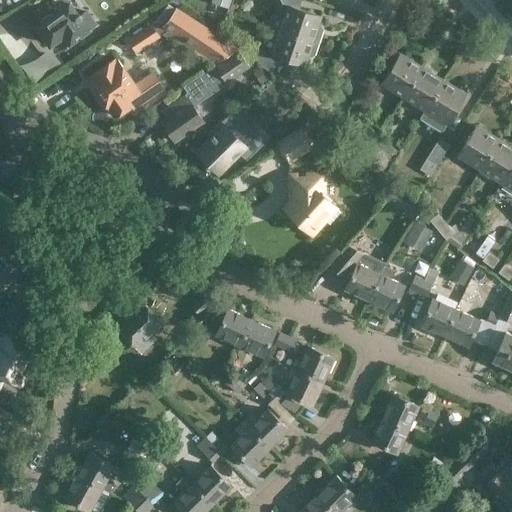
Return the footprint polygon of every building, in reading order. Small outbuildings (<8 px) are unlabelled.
[(280,0),(281,2),(277,16),(271,14),(268,25),(280,28),(317,40),(321,28),(320,25),(316,24),(319,14),(299,7),(301,0),(280,0)] [(68,3),(53,14),(49,14),(46,16),(43,18),(41,21),(39,24),(37,26),(49,43),(56,38),(62,47),(94,23),(85,11),(80,14),(78,11),(76,13),(68,3)] [(157,19),(151,23),(159,35),(168,29),(188,43),(216,61),(236,48),(175,7),(174,8),(167,3),(156,19),(157,19)] [(159,35),(151,23),(151,22),(127,38),(136,52),(160,36),(159,35)] [(280,28),(272,53),(303,63),(306,53),(310,54),(313,52),(317,40),(280,28)] [(240,47),(251,56),(258,48),(245,42),(240,47)] [(276,63),(258,48),(251,56),(269,71),(276,63)] [(187,91),(161,109),(165,116),(160,120),(174,141),(204,121),(193,106),(242,71),(243,73),(251,68),(237,49),(214,65),(214,64),(182,86),(187,91)] [(403,98),(423,66),(399,51),(380,83),(403,98)] [(115,58),(87,77),(114,116),(129,106),(131,109),(163,87),(151,71),(133,84),(115,58)] [(444,79),(423,66),(403,98),(423,110),(425,111),(444,79)] [(260,82),(267,77),(260,67),(253,71),(260,82)] [(285,90),(276,79),(264,89),(273,100),(285,90)] [(425,111),(423,110),(419,117),(441,131),(446,124),(466,92),(444,79),(425,111)] [(212,133),(195,150),(218,174),(241,153),(246,158),(268,136),(240,107),(210,130),(212,133)] [(378,135),(358,118),(341,135),(362,153),(373,141),(378,135)] [(500,137),(476,123),(456,155),(480,170),(500,137)] [(314,144),(299,125),(274,144),(289,164),(314,144)] [(419,168),(430,175),(449,144),(438,137),(419,168)] [(511,164),(511,145),(500,137),(480,170),(501,183),(511,164)] [(373,141),(362,153),(381,171),(392,158),(373,141)] [(511,190),(511,164),(501,183),(511,190)] [(291,174),(291,205),(285,211),(311,235),(337,209),(318,191),(326,183),(326,175),(291,174)] [(437,229),(446,222),(437,213),(429,219),(437,229)] [(402,241),(420,251),(432,230),(414,220),(402,241)] [(446,222),(437,229),(445,239),(449,236),(454,232),(449,227),(446,222)] [(449,236),(460,244),(467,233),(458,227),(454,232),(449,236)] [(0,245),(5,237),(0,233),(0,287),(16,263),(8,258),(9,256),(0,250),(0,245)] [(368,299),(384,265),(385,262),(348,244),(328,267),(350,277),(345,289),(368,299)] [(498,259),(488,251),(482,259),(492,267),(498,259)] [(459,257),(451,272),(465,280),(474,266),(459,257)] [(511,274),(511,268),(504,263),(497,271),(508,279),(511,274)] [(394,270),(384,265),(368,299),(392,310),(403,284),(390,278),(394,270)] [(427,271),(418,266),(407,291),(415,295),(417,292),(423,279),(425,275),(426,272),(427,271)] [(423,279),(417,292),(425,297),(431,283),(435,276),(426,272),(425,275),(423,279)] [(178,285),(158,276),(153,289),(172,297),(178,285)] [(151,333),(161,323),(142,303),(147,298),(138,289),(125,302),(132,310),(115,326),(141,352),(156,338),(151,333)] [(511,289),(499,316),(511,322),(511,289)] [(455,308),(432,298),(421,323),(444,334),(455,308)] [(459,299),(455,308),(444,334),(466,344),(477,319),(467,314),(471,304),(459,299)] [(216,333),(239,343),(250,318),(227,307),(216,333)] [(498,316),(489,312),(485,320),(494,324),(498,316)] [(13,316),(8,319),(7,324),(10,329),(16,330),(20,327),(21,321),(18,317),(13,316)] [(262,354),(274,329),(250,318),(239,343),(262,354)] [(205,343),(211,329),(202,325),(196,338),(205,343)] [(274,345),(282,349),(288,335),(279,331),(274,345)] [(511,333),(506,331),(492,360),(511,368),(511,333)] [(0,341),(0,379),(2,375),(19,383),(25,369),(21,367),(32,344),(4,332),(0,341)] [(288,335),(282,349),(291,352),(297,339),(288,335)] [(197,347),(189,339),(177,351),(185,359),(197,347)] [(297,368),(297,369),(322,380),(332,356),(307,345),(301,360),(297,368)] [(182,364),(174,355),(165,363),(174,372),(182,364)] [(297,368),(291,366),(286,376),(292,379),(286,393),(311,404),(322,380),(297,369),(297,368)] [(285,392),(268,374),(258,383),(268,394),(269,392),(276,400),(285,392)] [(225,382),(237,393),(246,383),(232,375),(225,382)] [(278,403),(276,400),(269,392),(268,394),(262,399),(272,409),(278,403)] [(392,394),(381,417),(407,429),(417,405),(392,394)] [(257,419),(251,412),(242,421),(268,447),(286,428),(267,409),(257,419)] [(438,413),(428,409),(422,423),(432,427),(438,413)] [(407,429),(381,417),(371,441),(396,452),(407,429)] [(0,436),(8,425),(0,419),(0,436)] [(249,465),(268,447),(242,421),(234,429),(240,436),(230,446),(249,465)] [(205,436),(212,443),(218,438),(211,430),(210,431),(205,436)] [(212,443),(205,436),(196,445),(212,462),(220,454),(211,445),(212,443)] [(212,443),(211,445),(220,454),(222,455),(229,448),(218,438),(212,443)] [(479,438),(463,454),(465,456),(473,463),(489,447),(479,438)] [(163,455),(154,445),(146,452),(155,462),(163,455)] [(113,481),(106,477),(113,465),(88,452),(76,474),(101,487),(108,491),(113,481)] [(463,453),(447,470),(457,480),(474,464),(465,456),(463,454),(463,453)] [(511,465),(503,457),(495,465),(493,463),(489,463),(480,471),(480,476),(511,507),(511,483),(509,480),(511,477),(511,465)] [(134,466),(122,459),(118,467),(130,474),(134,466)] [(229,485),(209,465),(191,483),(211,503),(229,485)] [(447,470),(436,480),(453,497),(463,486),(457,480),(447,470)] [(101,487),(76,474),(64,496),(88,509),(101,487)] [(317,494),(334,511),(338,511),(355,495),(335,476),(317,494)] [(372,476),(366,483),(376,493),(383,486),(372,476)] [(184,511),(201,511),(211,503),(191,483),(173,500),(184,511)] [(376,493),(366,483),(359,489),(369,499),(376,493)] [(146,511),(153,505),(152,503),(133,484),(122,495),(138,511),(146,511)] [(334,511),(317,494),(298,511),(334,511)] [(152,503),(153,505),(160,511),(164,511),(169,507),(159,496),(152,503)]
